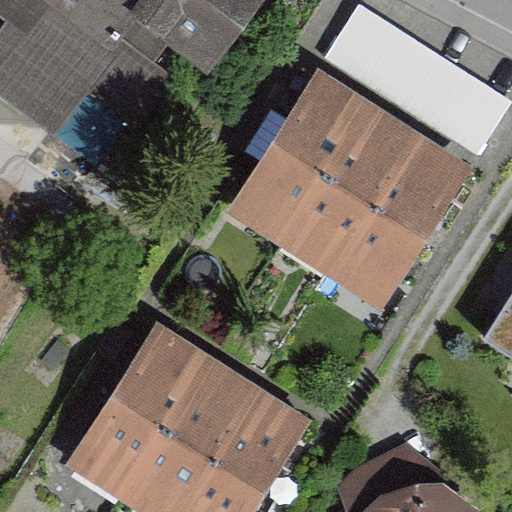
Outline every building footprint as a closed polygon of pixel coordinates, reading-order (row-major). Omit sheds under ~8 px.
[(0,0),(0,11),(14,22),(0,40),(0,93),(56,136),(89,92),(143,133),(200,58),(226,78),(284,0),(0,0)] [(503,109),(351,15),(324,58),(476,152),(503,109)] [(482,167),(329,69),(238,211),(390,308),(482,167)] [(253,511),(315,415),(165,322),(74,467),(146,511),(253,511)] [(479,511),(473,496),(453,471),(395,443),(344,477),(343,511),(479,511)]
